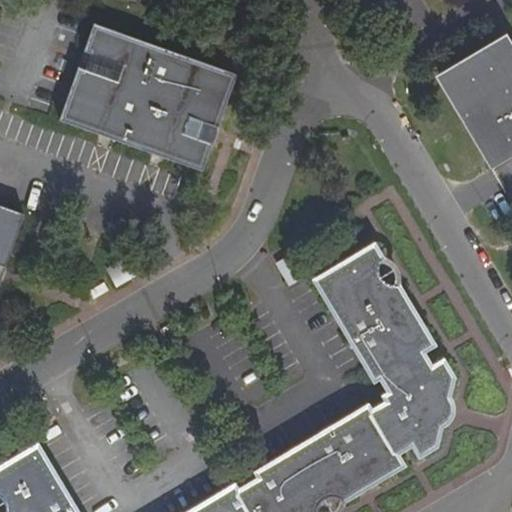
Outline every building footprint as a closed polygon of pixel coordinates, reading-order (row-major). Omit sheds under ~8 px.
[(209,127),(217,130),(236,76),(209,65),(92,23),(82,52),(88,55),(83,71),(76,69),(57,122),(201,173),(212,142),(205,139),(209,127)] [(511,39),(511,40),(447,77),(497,165),(511,155),(511,39)] [(88,55),(82,52),(79,59),(76,69),(83,71),(88,55)] [(212,142),(217,130),(209,127),(205,139),(212,142)] [(0,265),(4,267),(23,214),(0,206),(0,265)] [(374,376),(380,372),(419,350),(431,343),(415,317),(408,320),(397,302),(403,297),(395,284),(388,284),(383,281),(379,276),(378,271),(378,267),(381,261),(372,248),(317,281),(374,376)] [(88,291),(93,299),(107,291),(102,283),(88,291)] [(409,307),(403,297),(397,302),(408,320),(415,317),(409,307)] [(386,382),(393,393),(430,370),(425,361),(419,350),(380,372),(386,382)] [(387,396),(391,402),(413,439),(420,451),(433,443),(439,422),(434,420),(439,398),(445,400),(451,376),(443,362),(430,370),(393,393),(387,396)] [(434,420),(439,422),(445,400),(439,398),(434,420)] [(382,407),(369,414),(392,451),(404,444),(413,439),(391,402),(382,407)] [(259,472),(263,479),(282,511),(316,511),(316,509),(317,504),(318,501),(322,497),(326,495),(331,495),(335,496),(340,499),(353,491),(349,485),(367,475),(371,481),(399,464),(392,451),(369,414),(365,409),(259,472)] [(74,511),(37,448),(0,469),(0,497),(2,501),(4,506),(4,511),(3,511),(74,511)] [(353,491),(371,481),(367,475),(349,485),(353,491)] [(249,486),(236,493),(247,511),(282,511),(263,479),(249,486)] [(233,488),(231,489),(243,511),(247,511),(236,493),(233,488)] [(243,511),(231,489),(192,511),(243,511)]
